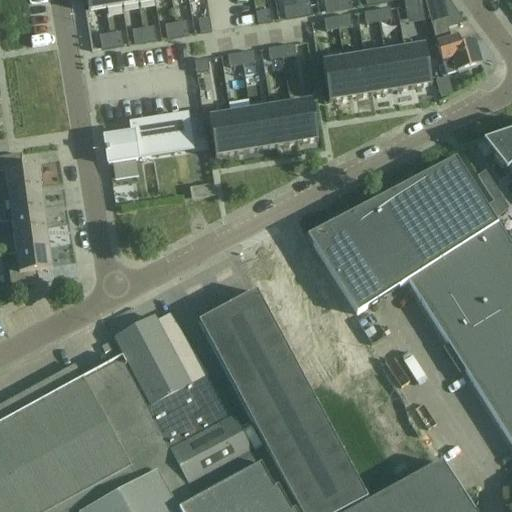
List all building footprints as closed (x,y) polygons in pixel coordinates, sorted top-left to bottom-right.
[(85,0),(88,14),(105,11),(103,0),(85,0)] [(103,0),(105,11),(122,8),(120,0),(103,0)] [(120,0),(122,8),(138,5),(137,0),(120,0)] [(344,0),(337,1),(338,12),(351,10),(349,0),(344,0)] [(405,13),(419,11),(416,0),(412,0),(403,2),(405,13)] [(446,0),(439,0),(425,2),(436,45),(446,77),(481,67),(474,43),(461,47),(458,38),(450,41),(447,30),(463,25),(446,0)] [(325,15),(338,12),(337,1),(324,3),(325,15)] [(296,8),(298,19),(311,17),(309,6),(296,8)] [(285,21),(298,19),(296,8),(283,10),(285,21)] [(376,13),(378,24),(391,22),(390,11),(376,13)] [(255,15),(257,26),(270,24),(269,12),(255,15)] [(365,27),(378,24),(376,13),(363,15),(365,27)] [(336,20),(338,31),(351,29),(349,18),(336,20)] [(198,22),(200,35),(211,34),(209,20),(198,22)] [(325,33),(338,31),(336,20),(323,22),(325,33)] [(175,26),(177,39),(188,37),(186,24),(175,26)] [(166,41),(177,39),(175,26),(164,28),(166,41)] [(142,31),(144,45),(155,43),(153,29),(142,31)] [(134,46),(144,45),(142,31),(131,33),(134,46)] [(120,35),(110,36),(112,50),(123,48),(120,35)] [(101,52),(112,50),(110,36),(99,38),(101,52)] [(280,49),(282,61),(295,58),(293,47),(280,49)] [(424,48),(403,51),(410,91),(431,88),(424,48)] [(269,63),(282,61),(280,49),(267,52),(269,63)] [(403,51),(383,55),(390,95),(410,91),(403,51)] [(240,56),(242,67),(255,65),(253,54),(240,56)] [(383,55),(363,58),(370,98),(390,95),(383,55)] [(229,69),(242,67),(240,56),(227,58),(229,69)] [(363,58),(343,61),(350,101),(370,98),(363,58)] [(194,64),(195,75),(209,73),(207,61),(194,64)] [(350,101),(343,61),(322,65),(328,105),(350,101)] [(450,90),(438,94),(440,100),(453,97),(450,90)] [(311,103),(290,107),(296,147),(318,143),(311,103)] [(290,107),(270,110),(276,150),(296,147),(290,107)] [(270,110),(249,113),(256,153),(276,150),(270,110)] [(249,113),(229,117),(236,157),(256,153),(249,113)] [(236,157),(229,117),(208,120),(215,160),(236,157)] [(104,140),(108,167),(136,162),(136,160),(191,152),(186,119),(130,127),(132,136),(104,140)] [(482,145),(482,146),(505,175),(511,169),(511,135),(482,145)] [(0,171),(4,171),(7,192),(40,188),(37,166),(22,168),(21,156),(0,159),(0,171)] [(346,211),(305,237),(311,248),(312,247),(356,317),(408,284),(511,447),(511,249),(455,161),(413,183),(410,177),(369,203),(370,205),(350,217),(346,211)] [(484,173),(477,178),(482,187),(490,182),(484,173)] [(490,182),(482,187),(488,195),(495,190),(490,182)] [(7,192),(10,213),(42,209),(40,188),(7,192)] [(495,190),(488,195),(493,204),(501,199),(495,190)] [(10,213),(13,234),(45,230),(42,209),(10,213)] [(13,234),(16,255),(48,250),(45,230),(13,234)] [(283,239),(248,258),(309,373),(344,354),(283,239)] [(51,272),(48,250),(16,255),(17,267),(8,268),(11,289),(38,285),(37,274),(51,272)] [(299,511),(346,511),(368,501),(257,293),(199,323),(299,511)] [(154,320),(115,341),(150,407),(147,409),(194,496),(256,463),(233,418),(231,419),(209,385),(193,393),(154,320)] [(371,361),(341,377),(389,462),(418,445),(371,361)] [(195,502),(193,497),(122,362),(83,383),(75,368),(0,408),(0,511),(288,511),(277,490),(273,492),(260,468),(195,502)] [(472,511),(442,465),(355,511),(472,511)]
